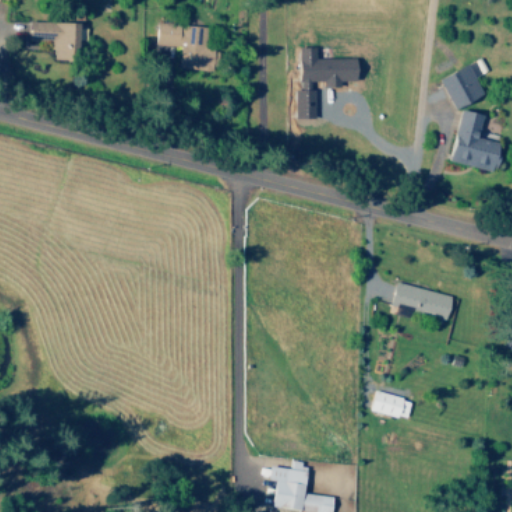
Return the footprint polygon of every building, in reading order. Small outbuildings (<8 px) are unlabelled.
[(50,58),(76,59),(77,22),(27,20),(27,39),(51,40),(50,58)] [(153,44),(177,45),(176,67),(211,70),(213,44),(202,44),(203,25),(154,22),(153,44)] [(354,57),(313,58),(313,46),(297,47),(298,86),(338,85),(337,80),(354,79),(354,57)] [(481,94),(472,77),(479,73),(472,60),(437,79),(453,108),(481,94)] [(311,88),(291,89),(292,117),(312,117),(311,88)] [(499,142),(475,136),(481,113),(459,108),(447,160),(492,171),(499,142)] [(449,295),(394,280),(387,305),(443,320),(449,295)] [(367,408),(403,418),(408,400),(372,390),(367,408)] [(301,493),(305,464),(289,462),(288,468),(267,465),(266,479),(273,480),(270,506),(315,511),(327,511),(330,496),(301,493)]
